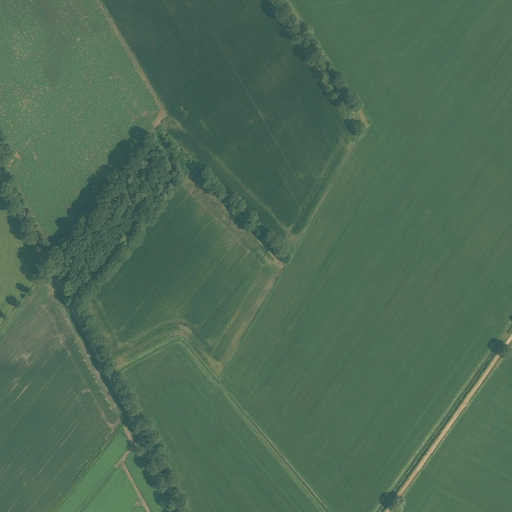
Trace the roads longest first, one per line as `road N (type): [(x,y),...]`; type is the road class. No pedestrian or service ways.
road 1 (track): [(184,511),(0,168)]
road 2 (track): [(387,511),(511,338)]
road 3 (track): [(283,0),(363,121)]
